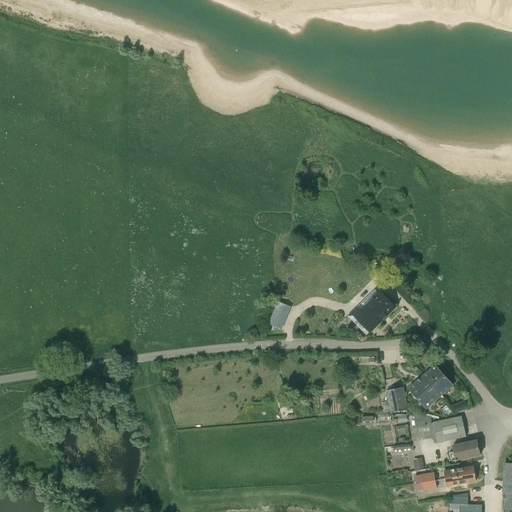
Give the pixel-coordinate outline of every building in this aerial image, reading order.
[(355,317),(368,330),(370,332),(395,307),(380,291),(355,316),(355,317)] [(278,302),(276,308),(288,312),(290,307),(278,302)] [(453,386),(435,365),(409,388),(426,408),(453,386)] [(386,392),(391,413),(407,410),(403,388),(389,391),(387,381),(379,383),(381,393),(386,392)] [(280,409),(289,406),(286,394),(277,397),(280,409)] [(453,406),(455,414),(468,409),(465,402),(453,406)] [(423,415),(413,415),(414,420),(416,428),(425,426),(425,424),(432,422),(431,417),(423,415)] [(462,417),(446,420),(430,424),(434,444),(466,437),(462,417)] [(452,446),(453,452),(449,453),(451,461),(455,460),(455,461),(480,456),(477,440),(452,446)] [(423,458),(414,459),(415,470),(425,469),(423,458)] [(511,511),(511,464),(504,464),(504,473),(503,511),(511,511)] [(444,471),(445,478),(474,473),(473,466),(444,471)] [(414,476),(415,484),(423,482),(434,480),(433,473),(414,476)] [(476,482),(474,473),(445,478),(446,487),(476,482)] [(434,480),(423,482),(415,484),(417,491),(435,488),(434,480)]
